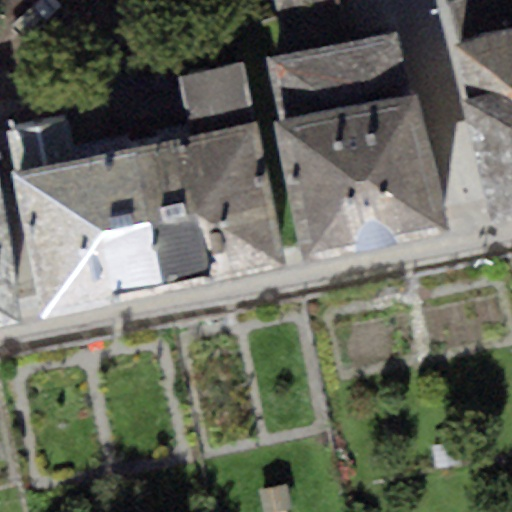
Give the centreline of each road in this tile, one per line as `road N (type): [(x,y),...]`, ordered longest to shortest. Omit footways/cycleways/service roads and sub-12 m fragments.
road 1 (residential): [(0,340),(484,240)]
road 2 (residential): [(420,0),(484,240)]
